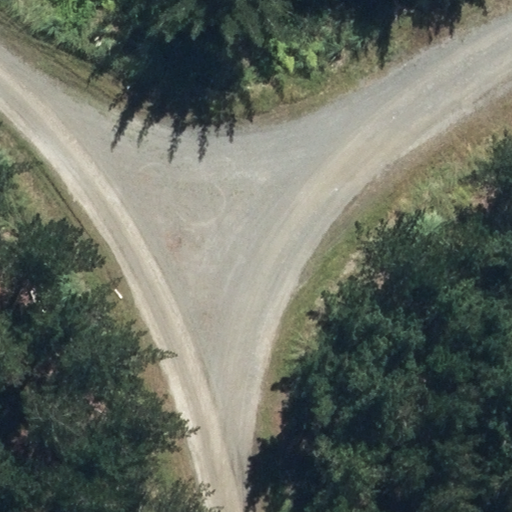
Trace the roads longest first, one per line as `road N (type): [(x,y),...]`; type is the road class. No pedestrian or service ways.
road 1 (track): [(511,57),(201,249)]
road 2 (track): [(252,511),(201,249)]
road 3 (track): [(201,249),(0,96)]
